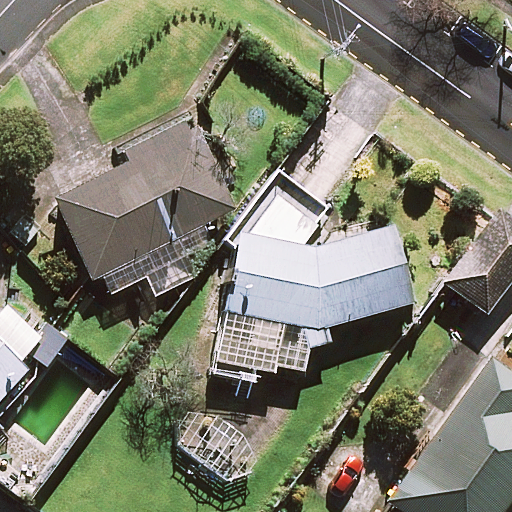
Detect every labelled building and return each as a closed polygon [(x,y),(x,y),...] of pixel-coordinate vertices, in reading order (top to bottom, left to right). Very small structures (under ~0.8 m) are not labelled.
[(186,127),(38,207),(82,287),(230,207),(186,127)] [(486,315),(511,279),(511,223),(501,215),(448,287),(486,315)] [(220,245),(220,334),(383,334),(383,244),(220,245)] [(0,360),(0,399),(19,378),(0,360)] [(494,511),(511,488),(511,384),(479,361),(370,511),(372,511),(494,511)]
